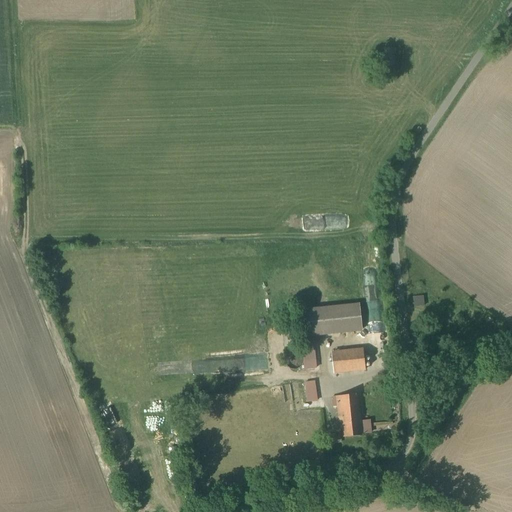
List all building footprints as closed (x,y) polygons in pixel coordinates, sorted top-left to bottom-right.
[(397,68),(397,50),(388,50),(388,69),(397,68)] [(362,333),(360,306),(299,313),(302,339),(362,333)] [(334,354),(336,374),(368,370),(366,350),(334,354)] [(304,384),(306,404),(322,402),(319,382),(304,384)] [(362,436),(357,395),(332,397),(333,407),(337,406),(339,421),(342,421),(344,437),(362,436)]
